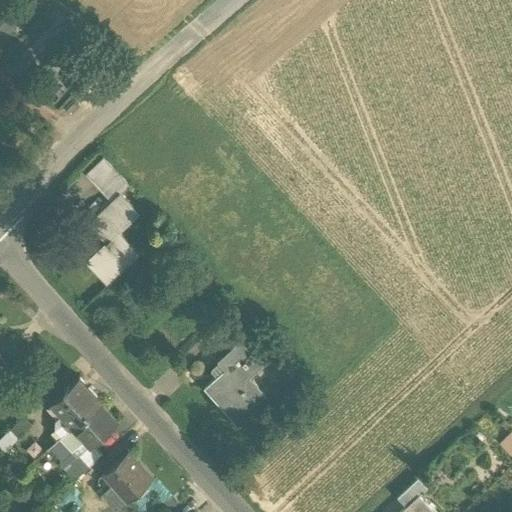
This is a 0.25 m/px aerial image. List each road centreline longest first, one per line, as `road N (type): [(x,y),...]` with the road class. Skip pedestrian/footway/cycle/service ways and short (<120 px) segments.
road 1 (residential): [(240,511),(0,254)]
road 2 (residential): [(0,219),(231,0)]
